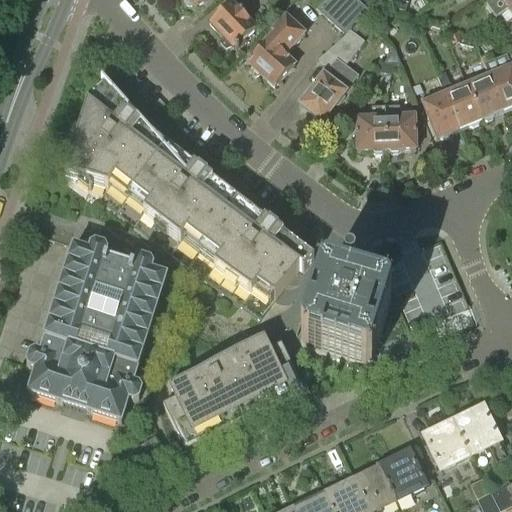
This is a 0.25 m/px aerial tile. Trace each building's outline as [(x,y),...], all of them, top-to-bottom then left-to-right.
[(210,0),(185,0),(184,3),(184,6),(185,9),(187,10),(189,11),(191,11),(194,10),(196,12),(210,0)] [(327,0),(316,13),(343,38),(367,13),(353,0),(327,0)] [(385,0),(366,0),(364,3),(375,12),(385,0)] [(511,0),(499,0),(508,14),(511,11),(511,0)] [(388,10),(405,15),(408,6),(391,1),(388,10)] [(230,6),(209,26),(234,53),(255,33),(230,6)] [(511,11),(508,14),(500,19),(491,26),(495,32),(511,21),(511,11)] [(250,64),(248,66),(274,91),(295,69),(285,59),(305,38),(286,20),(271,35),(274,38),(258,55),(256,54),(248,63),(250,64)] [(385,38),(391,31),(382,24),(376,30),(385,38)] [(460,44),(457,36),(448,32),(447,33),(453,47),(460,44)] [(322,126),(344,97),(358,79),(345,69),(364,44),(350,33),(318,63),(330,72),(326,76),(326,75),(323,79),(323,78),(299,109),(311,118),(311,121),(315,125),(318,123),(322,126)] [(384,66),(393,67),(401,68),(394,52),(384,66)] [(481,60),(504,116),(511,112),(511,72),(506,57),(491,63),(489,57),(481,60)] [(493,120),(504,116),(481,60),(472,64),(479,80),(466,86),(482,125),(485,123),(487,125),(492,123),(493,120)] [(391,78),(393,67),(384,66),(377,76),(391,78)] [(445,75),(437,79),(441,91),(450,88),(445,75)] [(103,91),(96,97),(85,107),(87,109),(64,179),(108,193),(109,191),(268,314),(299,273),(304,276),(313,263),(124,118),(127,114),(102,86),(100,87),(103,91)] [(478,126),(482,125),(466,86),(444,95),(460,134),(471,129),(473,131),(478,129),(478,126)] [(420,87),(412,90),(415,99),(423,95),(420,87)] [(448,138),(460,134),(444,95),(443,95),(445,98),(422,108),(437,143),(440,141),(443,143),(448,141),(448,138)] [(385,111),(386,155),(388,155),(391,157),(397,157),(399,154),(415,154),(414,121),(399,121),(399,110),(385,111)] [(386,155),(385,111),(371,111),(371,122),(355,123),(356,156),(372,155),(374,158),(381,157),(383,155),(386,155)] [(122,427),(122,426),(128,405),(133,407),(139,404),(142,395),(139,390),(133,388),(167,281),(152,276),(153,270),(150,265),(141,263),(136,265),(134,270),(106,262),(107,256),(105,251),(95,248),(90,251),(88,256),(73,251),(40,359),(34,357),(29,360),(26,369),(29,374),(34,376),(28,396),(27,397),(26,399),(28,400),(30,400),(57,408),(57,409),(60,410),(61,410),(88,418),(89,419),(90,419),(91,419),(119,428),(119,429),(121,429),(122,429),(122,427)] [(354,279),(354,278),(354,277),(354,276),(353,275),(352,274),(352,273),(351,273),(350,273),(348,273),(347,273),(346,273),(345,274),(344,275),(344,276),(343,276),(343,277),(343,279),(343,280),(344,281),(344,282),(345,283),(347,284),(348,284),(349,284),(350,284),(351,284),(353,282),(354,280),(354,279)] [(387,300),(325,281),(320,284),(300,346),(303,352),(365,371),(371,368),(390,306),(387,300)] [(163,408),(181,445),(185,453),(302,395),(281,351),(267,357),(262,347),(265,346),(264,343),(167,390),(168,393),(171,391),(176,402),(163,408)] [(451,424),(469,461),(489,452),(496,467),(507,462),(495,438),(496,437),(489,421),(487,422),(482,412),(465,420),(462,419),(451,424)] [(469,461),(451,424),(443,428),(441,432),(423,440),(427,449),(426,450),(434,466),(436,466),(440,475),(469,461)] [(154,442),(138,450),(118,460),(112,478),(112,480),(113,482),(114,483),(116,483),(117,483),(163,461),(154,442)] [(379,471),(380,473),(395,505),(425,491),(421,482),(413,465),(412,465),(408,457),(379,471)] [(369,511),(381,511),(395,505),(380,473),(363,481),(360,477),(354,480),(369,511)] [(333,511),(369,511),(354,480),(336,489),(338,493),(327,498),(333,511)] [(511,491),(507,484),(489,498),(490,500),(495,511),(505,511),(511,509),(511,491)] [(490,500),(489,498),(483,485),(472,490),(480,505),(490,500)] [(294,511),(333,511),(327,498),(313,505),(311,501),(293,509),(294,511)] [(495,511),(490,500),(480,505),(482,511),(495,511)]
